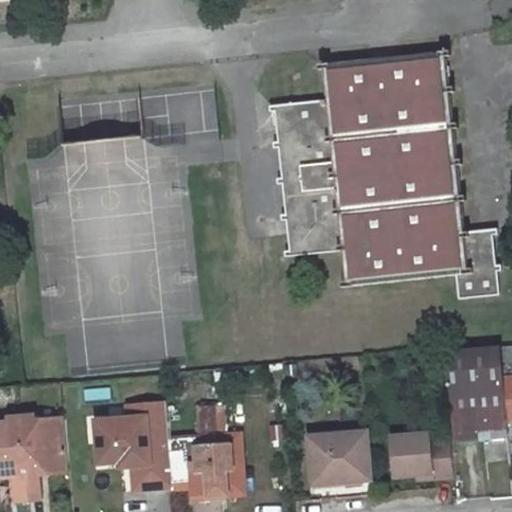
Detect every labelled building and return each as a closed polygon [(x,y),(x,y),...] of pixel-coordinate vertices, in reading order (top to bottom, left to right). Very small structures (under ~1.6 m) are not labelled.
[(287,257),(337,251),(340,251),(344,250),(348,286),(458,275),(460,299),(501,295),(493,229),(466,232),(446,51),(325,64),(328,100),(271,106),(271,111),(276,111),(278,130),(295,128),(297,140),(292,141),(301,219),(306,218),(307,230),(289,232),(291,251),(286,252),(287,257)] [(288,219),(289,232),(307,230),(306,218),(301,219),(292,141),(297,140),(295,128),(278,130),(280,142),(280,147),(283,178),(284,184),(287,214),(288,219)] [(511,378),(502,379),(501,362),(511,360),(511,346),(449,353),(458,442),(508,438),(506,420),(511,419),(511,378)] [(168,424),(166,403),(128,406),(129,418),(147,417),(148,426),(168,424)] [(226,434),(225,405),(200,405),(201,434),(226,434)] [(69,472),(65,417),(38,420),(37,415),(22,417),(29,500),(43,499),(41,474),(69,472)] [(15,501),(29,500),(22,417),(8,418),(8,422),(0,423),(0,477),(13,477),(15,501)] [(148,426),(147,417),(129,418),(96,421),(100,464),(121,462),(132,461),(132,467),(134,485),(152,483),(152,489),(173,488),(168,424),(148,426)] [(374,479),(370,432),(310,437),(313,478),(344,475),(344,481),(374,479)] [(431,440),(431,434),(392,438),(396,476),(419,475),(434,474),(434,479),(455,477),(451,439),(431,440)] [(207,471),(209,497),(230,495),(228,474),(234,474),(232,442),(195,445),(197,472),(207,471)] [(344,481),(344,475),(313,478),(314,484),(344,481)]
